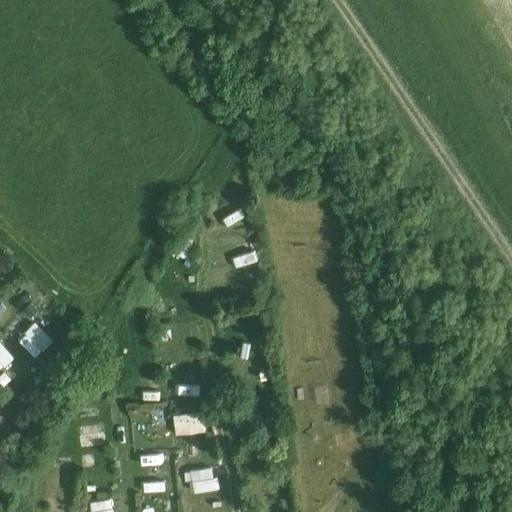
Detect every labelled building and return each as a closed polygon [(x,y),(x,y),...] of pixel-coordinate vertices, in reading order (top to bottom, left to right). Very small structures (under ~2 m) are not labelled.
[(223,218),(244,215),(243,207),(222,209),(223,218)] [(20,336),(35,353),(52,338),(36,321),(20,336)] [(0,368),(13,355),(0,343),(0,368)] [(193,397),(194,377),(175,377),(175,397),(193,397)] [(173,414),(175,434),(206,430),(204,410),(173,414)] [(80,425),(82,446),(105,445),(103,423),(80,425)] [(0,445),(8,436),(1,429),(0,429),(0,445)] [(192,489),(216,488),(215,466),(191,467),(192,489)] [(249,511),(283,511),(283,500),(250,501),(249,511)]
